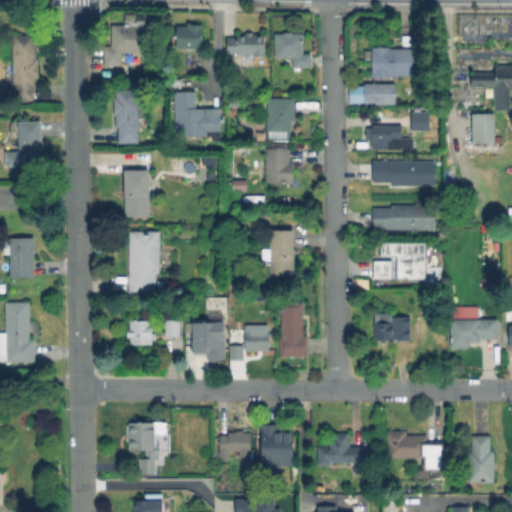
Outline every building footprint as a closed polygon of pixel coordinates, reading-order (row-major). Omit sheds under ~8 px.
[(148,14),(148,25),(159,25),(160,52),(124,52),(123,66),(107,66),(106,46),(113,45),(113,25),(127,24),(127,14),(148,14)] [(202,24),(202,38),(204,38),(204,42),(202,42),(201,48),(176,47),(176,38),(173,38),(174,35),(175,35),(176,25),(186,25),(186,22),(193,22),(193,24),(202,24)] [(252,32),(252,34),(263,34),(263,55),(253,55),(253,53),(226,53),(226,37),(236,37),(236,34),(246,34),(246,32),(252,32)] [(291,32),(291,33),(302,33),(302,53),(310,53),(310,67),(292,66),(293,57),(274,57),(274,33),(283,33),(283,32),(291,32)] [(36,34),(36,58),(38,58),(38,77),(36,77),(36,86),(34,86),(34,100),(13,100),(12,82),(13,82),(13,75),(5,75),(5,57),(12,56),(12,34),(36,34)] [(412,49),(412,75),(389,75),(389,76),(371,76),(371,47),(389,47),(389,49),(412,49)] [(511,65),(511,89),(509,89),(510,109),(494,109),(494,85),(471,85),(471,72),(494,72),(494,65),(511,65)] [(395,84),(394,104),(365,104),(365,84),(395,84)] [(137,89),(137,142),(118,143),(117,127),(115,127),(115,114),(113,114),(113,97),(114,97),(114,89),(137,89)] [(220,109),(220,140),(214,140),(214,136),(176,136),(177,93),(198,94),(198,108),(220,109)] [(242,97),(242,107),(226,107),(226,97),(242,97)] [(294,98),(293,120),(290,120),(290,132),(287,132),(287,139),(267,138),(267,132),(266,132),(266,97),(294,98)] [(428,112),(427,130),(410,129),(411,111),(428,112)] [(493,113),(494,142),(472,142),(471,113),(493,113)] [(22,165),(5,166),(4,150),(18,150),(17,121),(40,120),(40,140),(38,141),(39,162),(22,163),(22,165)] [(400,125),(400,137),(412,137),(412,149),(371,149),(371,138),(365,138),(366,127),(371,127),(371,125),(400,125)] [(292,161),(292,182),(265,181),(266,147),(289,148),(289,161),(292,161)] [(433,160),(433,184),(390,184),(389,181),(372,181),(371,160),(433,160)] [(148,169),(149,216),(124,216),(123,169),(148,169)] [(434,205),(434,228),(372,228),(372,208),(390,208),(390,205),(434,205)] [(292,229),(292,274),(269,274),(269,264),(264,264),(264,250),(269,250),(269,229),(292,229)] [(159,230),(158,272),(156,272),(155,275),(154,292),(128,292),(128,230),(159,230)] [(33,237),(34,276),(11,276),(10,253),(3,253),(3,237),(33,237)] [(423,242),(423,278),(397,278),(397,255),(380,255),(380,243),(423,242)] [(390,260),(390,278),(374,278),(373,260),(390,260)] [(29,301),(29,338),(34,338),(34,360),(6,361),(6,359),(0,359),(0,331),(5,331),(5,301),(29,301)] [(307,334),(307,356),(279,356),(279,335),(281,335),(280,302),(301,302),(302,335),(307,334)] [(476,317),(475,305),(448,306),(449,318),(476,317)] [(409,316),(409,339),(386,339),(386,342),(380,342),(380,339),(374,339),(374,314),(391,314),(391,316),(409,316)] [(151,319),(151,333),(155,333),(155,338),(151,339),(151,343),(130,344),(130,336),(127,336),(127,328),(129,328),(129,320),(151,319)] [(180,335),(165,336),(164,319),(179,319),(180,335)] [(496,319),(496,339),(479,339),(479,341),(468,341),(468,347),(449,347),(449,319),(496,319)] [(222,353),(222,359),(205,359),(205,352),(192,352),(192,320),(222,320),(222,353)] [(267,329),(267,331),(268,331),(268,350),(244,351),(244,332),(260,332),(260,329),(267,329)] [(230,359),(230,344),(241,344),(241,359),(230,359)] [(160,421),(160,422),(165,422),(165,432),(162,432),(162,433),(157,433),(154,433),(155,445),(159,445),(159,458),(155,458),(155,473),(140,473),(139,458),(146,458),(145,449),(129,449),(128,441),(127,441),(126,424),(128,424),(128,422),(160,421)] [(292,466),(292,470),(263,470),(263,425),(275,425),(275,428),(292,428),(292,466)] [(242,430),(242,432),(250,432),(249,460),(239,459),(239,451),(229,451),(229,459),(218,459),(218,434),(227,434),(227,432),(235,432),(235,430),(242,430)] [(443,443),(442,470),(423,469),(424,457),(388,456),(388,444),(386,444),(386,430),(405,430),(405,435),(426,435),(426,442),(443,443)] [(347,433),(347,441),(349,441),(349,444),(351,444),(351,446),(367,447),(367,461),(358,461),(358,470),(351,470),(351,462),(331,462),(331,465),(317,465),(317,446),(328,446),(328,437),(333,437),(334,433),(347,433)] [(493,450),(493,481),(467,481),(467,451),(470,451),(470,435),(489,435),(489,450),(493,450)] [(161,493),(161,511),(131,511),(132,511),(132,500),(144,500),(144,494),(161,493)]
